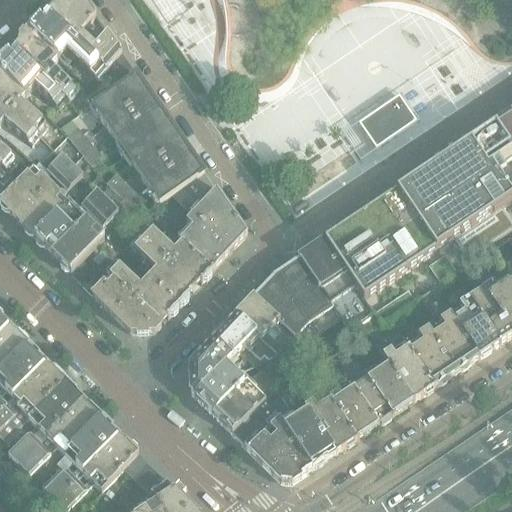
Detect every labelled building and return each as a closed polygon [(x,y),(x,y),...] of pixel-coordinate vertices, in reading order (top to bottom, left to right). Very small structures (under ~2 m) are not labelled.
[(108,38),(82,1),(79,0),(58,0),(29,34),(58,64),(66,55),(89,77),(98,68),(89,59),(108,38)] [(51,71),(58,64),(29,34),(0,66),(0,70),(25,101),(34,91),(53,108),(62,99),(62,100),(71,90),(51,71)] [(135,77),(108,38),(89,59),(98,68),(106,75),(119,90),(136,78),(135,77)] [(20,107),(25,101),(0,70),(0,130),(4,126),(26,145),(36,155),(29,163),(36,170),(53,154),(45,146),(34,135),(42,126),(20,107)] [(169,127),(156,108),(136,78),(119,90),(95,107),(91,109),(91,110),(125,159),(169,127)] [(397,98),(358,125),(376,151),(400,134),(390,119),(405,109),(397,98)] [(95,107),(88,99),(84,102),(91,109),(95,107)] [(91,109),(84,102),(82,104),(89,111),(91,110),(91,109)] [(405,109),(390,119),(400,134),(415,124),(405,109)] [(511,206),(511,119),(474,144),(337,236),(324,245),(326,248),(353,288),(363,304),(376,295),(492,218),(493,219),(511,206)] [(205,179),(183,147),(169,127),(125,159),(159,209),(197,182),(198,183),(205,179)] [(77,131),(68,140),(73,146),(82,137),(77,131)] [(82,137),(73,146),(78,151),(87,143),(82,137)] [(87,143),(78,151),(83,157),(92,149),(87,143)] [(92,149),(83,157),(88,163),(97,155),(92,149)] [(11,162),(0,152),(0,190),(4,187),(11,179),(2,172),(11,162)] [(97,155),(88,163),(93,169),(102,161),(97,155)] [(0,207),(16,224),(50,191),(44,184),(49,179),(56,185),(72,170),(62,159),(40,181),(33,174),(20,186),(11,179),(4,187),(0,190),(0,207)] [(69,209),(61,201),(82,180),(72,170),(56,185),(62,191),(57,197),(50,191),(16,224),(35,243),(69,209)] [(115,178),(107,186),(110,189),(113,191),(121,183),(115,178)] [(121,183),(113,191),(116,194),(118,197),(126,188),(121,183)] [(126,188),(118,197),(124,202),(132,193),(126,188)] [(51,259),(85,225),(79,219),(84,214),(90,220),(116,194),(113,191),(110,189),(101,199),(96,194),(81,210),(76,216),(69,209),(35,243),(51,259)] [(132,193),(124,202),(129,207),(137,199),(132,193)] [(105,228),(107,226),(113,220),(121,227),(129,218),(135,212),(129,207),(124,202),(118,197),(116,194),(90,220),(97,227),(92,232),(85,225),(51,259),(70,277),(97,251),(104,244),(106,242),(112,236),(105,228)] [(247,238),(216,195),(186,227),(192,232),(180,245),(213,274),(247,238)] [(137,199),(129,207),(135,212),(138,208),(143,204),(137,199)] [(213,274),(180,245),(179,246),(181,248),(174,255),(146,229),(128,249),(134,254),(156,274),(148,282),(179,311),(213,274)] [(363,304),(353,288),(326,248),(324,245),(313,252),(298,262),(299,263),(330,310),(340,324),(334,328),(345,344),(351,341),(354,346),(380,329),(363,304)] [(140,291),(118,270),(110,263),(97,251),(70,277),(130,337),(154,337),(179,311),(148,282),(140,291)] [(330,310),(299,263),(274,280),(305,325),(316,339),(337,325),(327,311),(330,310)] [(511,339),(511,294),(503,281),(499,275),(481,287),(485,293),(480,296),(493,315),(488,318),(492,324),(486,328),(500,348),(511,339)] [(511,275),(509,277),(503,281),(511,294),(511,275)] [(305,325),(274,280),(253,302),(292,340),(305,325)] [(500,348),(486,328),(492,324),(488,318),(493,315),(480,296),(448,318),(449,320),(478,363),(500,348)] [(292,340),(253,302),(235,321),(276,360),(290,373),(307,354),(292,340)] [(478,363),(449,320),(407,348),(434,392),(478,363)] [(0,339),(9,331),(2,324),(3,324),(0,321),(0,339)] [(276,360),(235,321),(213,345),(235,376),(276,360)] [(0,377),(28,349),(17,338),(16,338),(9,331),(0,339),(0,377)] [(434,392),(407,348),(406,348),(405,345),(400,344),(395,344),(391,347),(388,351),(389,357),(382,361),(385,365),(413,406),(434,392)] [(203,409),(235,376),(213,345),(189,369),(190,396),(203,409)] [(12,402),(46,367),(39,361),(28,349),(0,377),(0,389),(2,391),(0,393),(0,414),(7,408),(0,401),(0,399),(5,395),(12,402)] [(265,405),(277,389),(278,385),(290,373),(276,360),(235,376),(203,409),(232,438),(265,405)] [(413,406),(385,365),(377,371),(371,369),(362,376),(359,372),(345,381),(348,385),(339,392),(337,388),(323,396),(325,398),(356,445),(379,429),(378,428),(391,420),(391,421),(413,406)] [(27,423),(64,385),(53,374),(46,367),(12,402),(7,408),(0,414),(0,441),(5,445),(27,423)] [(44,440),(81,402),(76,397),(64,385),(27,423),(35,430),(7,459),(16,468),(38,445),(33,440),(38,434),(44,440)] [(333,459),(307,417),(302,420),(297,413),(303,409),(294,395),(282,402),(290,413),(291,419),(280,426),(310,475),(312,474),(333,459)] [(356,445),(325,398),(322,397),(318,398),(314,400),(312,404),(312,408),(304,413),(307,417),(333,459),(335,458),(356,445)] [(65,460),(101,422),(90,410),(89,411),(81,402),(44,440),(38,445),(16,468),(28,480),(50,457),(56,451),(65,460)] [(269,434),(279,424),(275,420),(265,405),(232,438),(244,450),(256,438),(257,440),(266,431),(269,434)] [(82,478),(119,440),(112,434),(113,433),(101,422),(65,460),(58,467),(65,474),(44,496),(54,506),(76,483),(82,478)] [(310,475),(280,426),(279,424),(269,434),(266,431),(257,440),(256,438),(244,450),(280,486),(291,488),(310,475)] [(107,490),(122,475),(138,459),(126,447),(119,440),(82,478),(87,483),(82,488),(76,483),(54,506),(60,511),(68,511),(87,494),(87,493),(92,488),(101,496),(107,490)] [(13,485),(21,478),(15,471),(7,479),(13,485)] [(191,511),(167,487),(150,498),(155,506),(159,511),(191,511)] [(108,507),(111,502),(104,498),(101,503),(108,507)]
